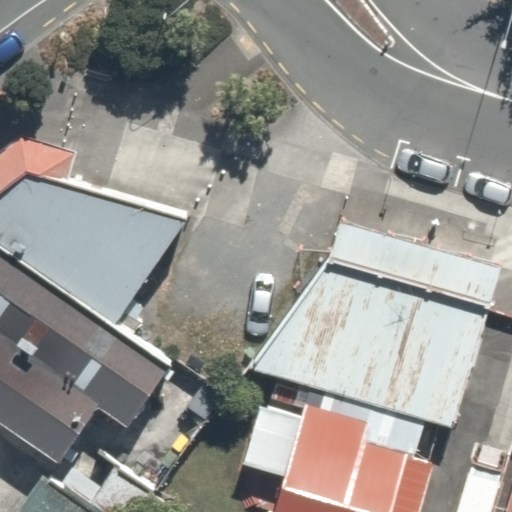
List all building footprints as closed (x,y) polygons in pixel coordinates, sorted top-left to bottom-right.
[(72,131),(0,120),(0,421),(43,452),(86,391),(122,416),(162,360),(101,317),(180,205),(61,175),(72,131)] [(318,252),(231,357),(273,369),(296,376),(415,409),(443,417),(489,255),(330,210),(318,252)] [(268,475),(257,511),(410,511),(428,452),(404,446),(415,409),(296,376),(273,369),(265,396),(244,390),(224,463),(268,475)] [(511,511),(511,415),(486,511),(511,511)] [(71,511),(85,494),(34,457),(0,504),(0,511),(71,511)]
